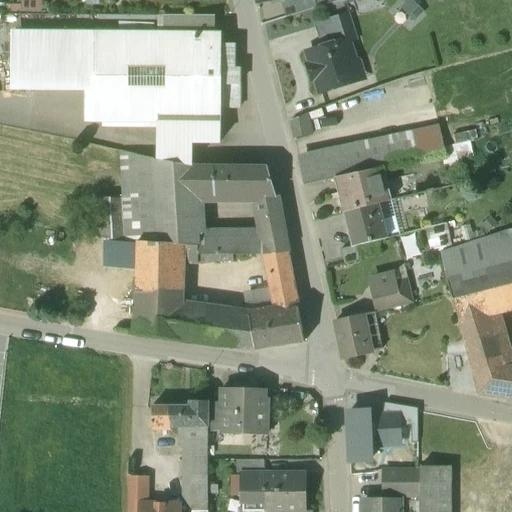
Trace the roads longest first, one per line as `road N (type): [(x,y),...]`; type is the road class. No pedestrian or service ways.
road 1 (residential): [(241,0),(335,378)]
road 2 (residential): [(335,378),(0,325)]
road 3 (unknown): [(278,153),(206,157),(0,141)]
road 4 (residential): [(335,378),(511,415)]
road 5 (residential): [(335,378),(339,511)]
